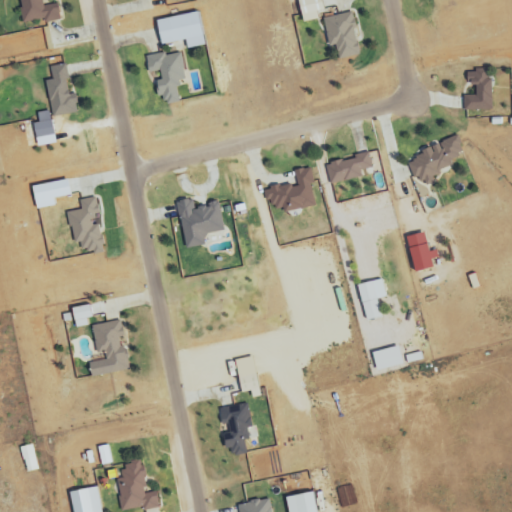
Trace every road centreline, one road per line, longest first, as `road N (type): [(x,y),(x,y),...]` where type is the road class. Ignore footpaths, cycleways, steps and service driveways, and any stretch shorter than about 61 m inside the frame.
road 1 (residential): [(200,511),(95,0)]
road 2 (residential): [(132,171),(390,104),(408,86)]
